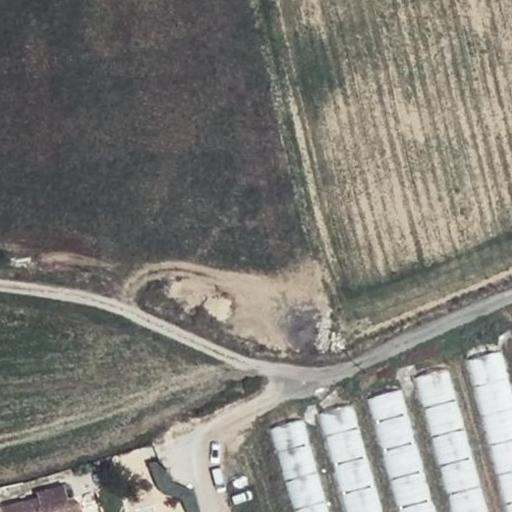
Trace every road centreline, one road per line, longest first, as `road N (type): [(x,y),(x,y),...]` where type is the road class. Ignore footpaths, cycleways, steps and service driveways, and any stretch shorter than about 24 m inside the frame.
road 1 (unclassified): [(200,427),(322,373),(511,307)]
road 2 (track): [(0,284),(115,305),(298,384)]
